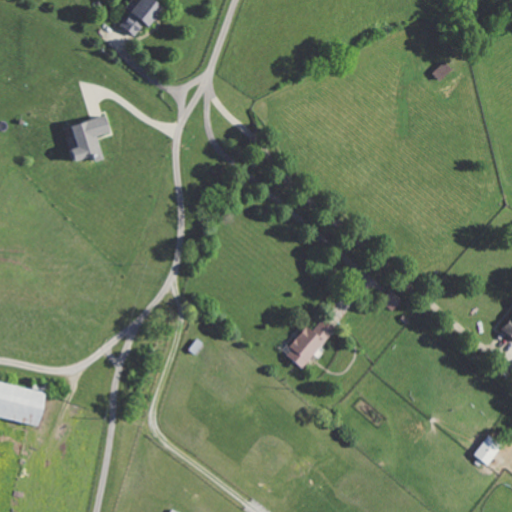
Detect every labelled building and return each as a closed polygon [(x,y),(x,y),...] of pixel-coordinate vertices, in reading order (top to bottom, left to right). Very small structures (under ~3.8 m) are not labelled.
[(129,38),(138,26),(141,29),(155,10),(141,0),(130,0),(122,11),(125,13),(115,27),(129,38)] [(101,159),(94,135),(104,132),(99,115),(65,125),(71,146),(63,149),(67,161),(89,155),(91,162),(101,159)] [(388,310),(397,300),(386,289),(376,300),(388,310)] [(511,309),(497,330),(511,341),(511,309)] [(280,353),(297,368),(331,331),(319,320),(308,331),(303,327),(280,353)] [(0,419),(32,425),(39,391),(0,383),(0,419)] [(499,446),(485,436),(470,455),(483,466),(499,446)]
